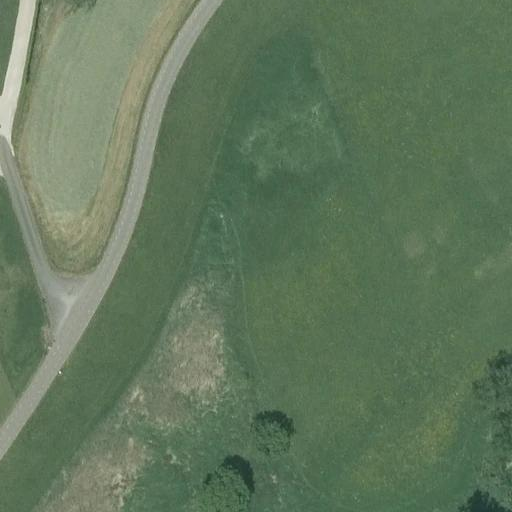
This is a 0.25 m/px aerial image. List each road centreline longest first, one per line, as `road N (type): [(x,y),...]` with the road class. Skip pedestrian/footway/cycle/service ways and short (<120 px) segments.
road 1 (tertiary): [(0,431),(114,243),(168,70),(213,0)]
road 2 (unknown): [(35,0),(1,141)]
